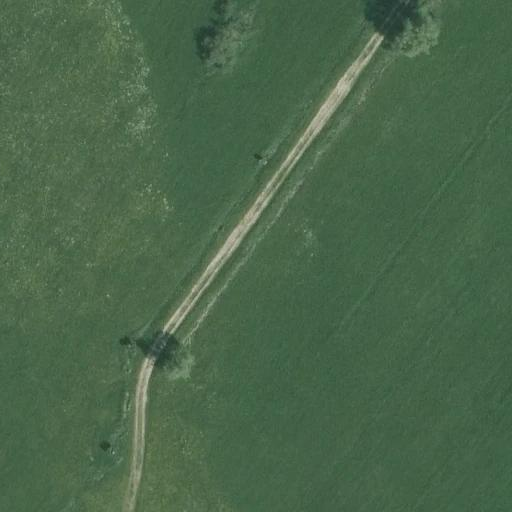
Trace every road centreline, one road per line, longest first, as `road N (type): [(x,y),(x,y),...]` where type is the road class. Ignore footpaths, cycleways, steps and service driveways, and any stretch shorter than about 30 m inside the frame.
road 1 (track): [(160,342),(408,0)]
road 2 (track): [(160,342),(143,378),(129,511)]
